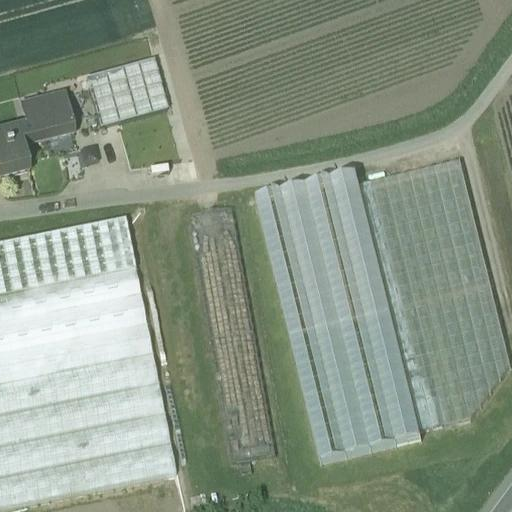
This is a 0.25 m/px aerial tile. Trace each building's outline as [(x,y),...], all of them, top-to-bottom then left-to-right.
[(134,0),(0,0),(0,104),(83,82),(152,63),(134,0)] [(152,63),(83,82),(83,83),(85,82),(99,132),(166,114),(152,63)] [(62,98),(21,109),(26,130),(16,132),(20,150),(55,142),(72,138),(62,98)] [(14,131),(0,134),(0,182),(25,177),(25,178),(27,177),(20,150),(16,132),(15,130),(14,130),(14,131)] [(511,345),(468,164),(361,190),(420,436),(470,423),(511,366),(511,345)] [(231,213),(186,221),(229,467),(275,459),(231,213)] [(0,300),(134,274),(124,223),(0,247),(0,300)] [(134,274),(0,300),(0,511),(10,511),(175,479),(134,274)]
